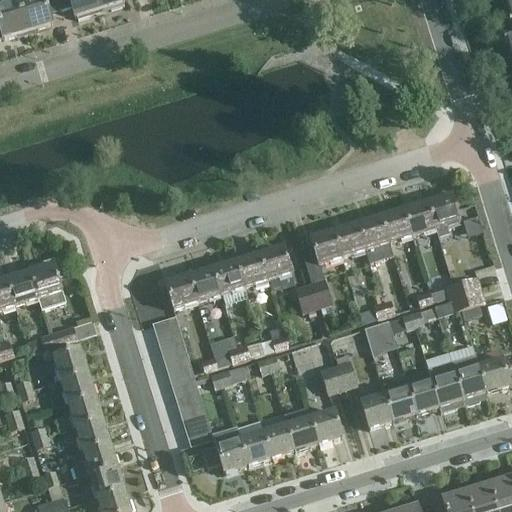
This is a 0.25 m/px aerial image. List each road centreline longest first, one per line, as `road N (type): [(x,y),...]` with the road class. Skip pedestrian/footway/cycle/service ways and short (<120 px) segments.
road 1 (residential): [(93,234),(114,252),(133,252),(475,148)]
road 2 (residential): [(0,80),(290,0)]
road 3 (residential): [(176,511),(93,234)]
road 4 (residential): [(255,511),(511,437)]
road 5 (residential): [(475,148),(428,0)]
